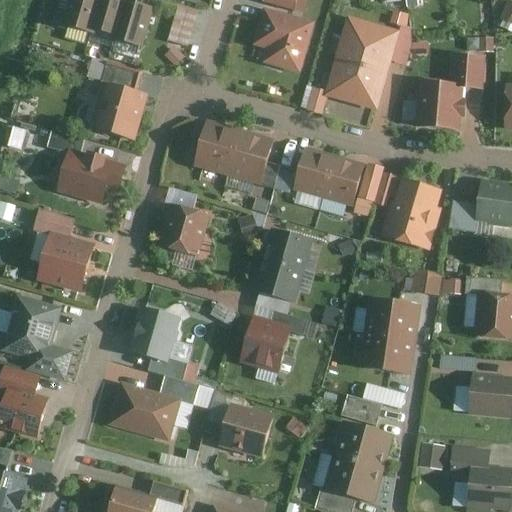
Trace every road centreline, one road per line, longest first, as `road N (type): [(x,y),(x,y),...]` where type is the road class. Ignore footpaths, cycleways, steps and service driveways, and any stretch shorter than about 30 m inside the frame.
road 1 (residential): [(53,511),(161,130),(187,89)]
road 2 (residential): [(187,89),(316,128),(455,158),(511,161)]
road 3 (residential): [(399,511),(417,392)]
